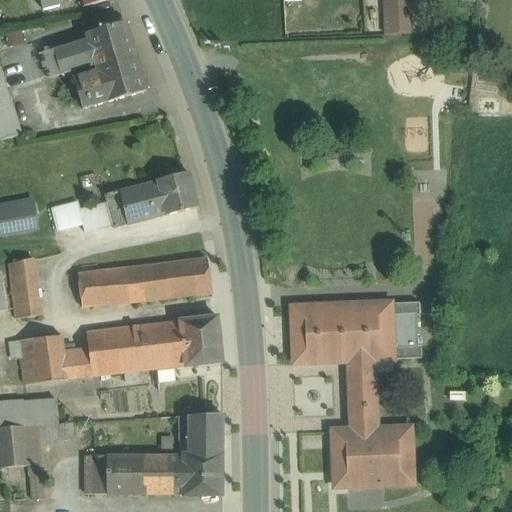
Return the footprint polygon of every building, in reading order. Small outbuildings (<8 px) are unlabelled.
[(40,0),(43,11),(53,9),(51,0),(40,0)] [(80,0),(83,8),(109,0),(80,0)] [(411,3),(384,3),(386,36),(412,35),(412,34),(436,33),(436,17),(412,18),(411,3)] [(125,24),(74,39),(75,45),(42,55),(49,79),(73,73),(135,56),(125,24)] [(135,56),(73,73),(74,79),(73,79),(76,89),(81,105),(90,103),(92,108),(146,92),(135,56)] [(1,69),(0,68),(0,142),(21,136),(1,69)] [(73,79),(67,81),(70,90),(76,89),(73,79)] [(189,175),(146,185),(155,220),(198,209),(189,175)] [(341,181),(340,215),(375,216),(375,181),(341,181)] [(146,185),(106,196),(115,230),(155,220),(146,185)] [(32,203),(7,208),(10,222),(35,216),(32,203)] [(32,260),(8,265),(16,320),(40,317),(32,260)] [(206,260),(80,277),(84,313),(211,294),(206,260)] [(418,304),(292,309),(294,364),(346,362),(349,419),(360,419),(368,419),(380,418),(377,361),(392,361),(421,359),(420,348),(418,348),(417,316),(419,316),(418,304)] [(218,318),(180,323),(186,368),(223,364),(218,318)] [(178,324),(87,334),(89,352),(92,378),(156,371),(156,372),(174,370),(186,368),(180,323),(178,323),(178,324)] [(62,337),(31,341),(36,384),(79,380),(76,353),(64,354),(62,337)] [(31,341),(19,342),(25,386),(36,384),(31,341)] [(89,352),(76,353),(79,380),(92,378),(89,352)] [(174,370),(156,372),(158,385),(176,383),(174,370)] [(57,401),(0,404),(0,429),(58,425),(57,401)] [(222,416),(179,418),(179,441),(179,457),(184,457),(184,496),(184,497),(222,497),(222,457),(222,416)] [(380,418),(368,419),(360,419),(349,419),(349,432),(345,432),(345,434),(335,435),(335,445),(334,445),(335,476),(337,476),(337,486),(347,486),(347,487),(383,486),(383,484),(410,483),(410,473),(412,473),(411,442),(409,442),(408,432),(381,433),(381,431),(380,431),(380,418)] [(106,457),(87,457),(87,496),(106,496),(106,457)] [(179,457),(106,457),(106,496),(184,496),(184,457),(179,457)] [(42,472),(29,473),(32,501),(44,500),(42,472)]
